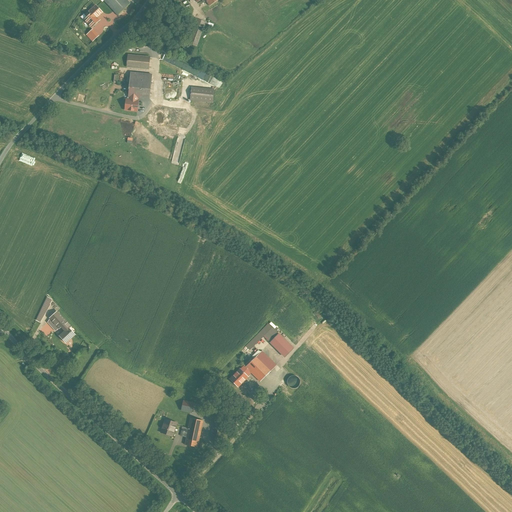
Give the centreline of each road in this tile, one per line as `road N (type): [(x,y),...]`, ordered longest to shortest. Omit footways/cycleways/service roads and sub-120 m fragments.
road 1 (residential): [(0,325),(178,495)]
road 2 (unclassified): [(148,0),(0,161)]
